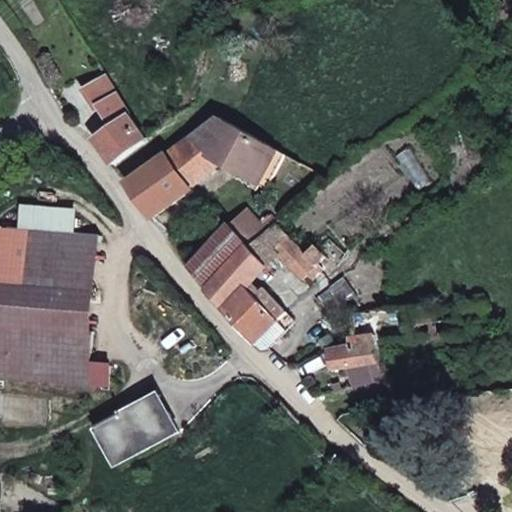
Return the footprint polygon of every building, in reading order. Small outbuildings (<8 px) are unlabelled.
[(120,126),(100,140),(117,171),(149,146),(132,119),(137,117),(112,80),(89,93),(103,115),(110,111),(120,126)] [(5,97),(15,104),(23,92),(13,85),(5,97)] [(295,180),(306,168),(221,129),(133,194),(152,221),(155,218),(226,166),(274,191),(280,180),(289,177),(295,180)] [(5,306),(103,319),(112,225),(77,219),(80,199),(35,193),(32,214),(14,213),(5,306)] [(233,227),(253,247),(279,226),(283,222),(267,205),(255,217),(249,211),(233,227)] [(308,256),(279,226),(253,247),(205,285),(201,289),(265,349),(287,327),(249,291),(284,259),(306,279),(328,259),(319,248),(308,256)] [(188,269),(205,285),(253,247),(233,227),(191,266),(188,269)] [(351,315),(355,340),(379,338),(380,347),(471,329),(452,299),(420,306),(394,310),(351,315)] [(5,306),(0,356),(0,360),(98,375),(100,355),(103,319),(5,306)] [(348,341),(353,365),(382,360),(380,347),(379,338),(355,340),(348,341)] [(465,347),(473,373),(509,364),(494,338),(465,347)] [(333,372),(353,365),(348,341),(328,344),(333,372)] [(119,357),(100,355),(98,375),(117,377),(119,357)] [(387,386),(382,360),(353,365),(359,391),(387,386)] [(171,396),(115,423),(135,461),(190,434),(171,396)]
